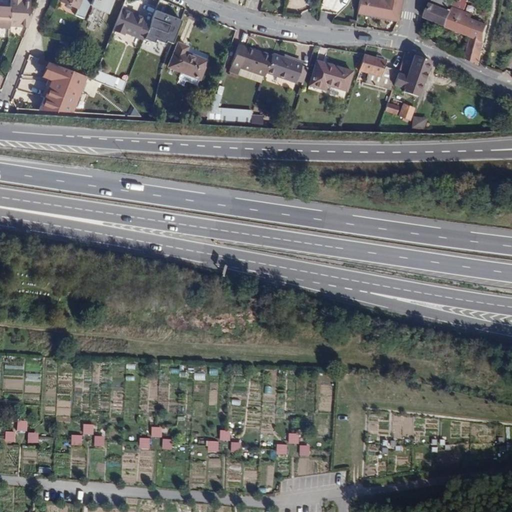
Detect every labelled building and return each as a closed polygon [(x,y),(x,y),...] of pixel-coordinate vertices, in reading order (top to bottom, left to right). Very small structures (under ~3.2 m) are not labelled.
[(9,26),(27,27),(28,25),(29,0),(10,0),(10,7),(9,26)] [(75,15),(84,19),(89,6),(91,0),(61,0),(61,2),(77,8),(75,15)] [(91,0),(89,6),(106,12),(110,0),(91,0)] [(359,0),(358,13),(398,20),(401,0),(359,0)] [(440,23),(446,26),(455,0),(449,0),(449,1),(446,0),(432,0),(425,17),(433,21),(440,23)] [(472,37),(466,59),(478,65),(489,19),(473,13),(476,3),(468,0),(455,0),(446,26),(457,31),(461,32),(472,37)] [(0,28),(9,29),(9,26),(10,7),(3,7),(0,6),(0,28)] [(120,9),(112,30),(124,35),(125,32),(142,39),(141,38),(148,22),(142,19),(143,18),(120,9)] [(152,14),(148,22),(141,38),(153,42),(154,38),(164,43),(169,42),(179,20),(161,12),(159,17),(152,14)] [(168,68),(198,79),(205,60),(186,53),(188,47),(177,43),(168,68)] [(264,72),(270,56),(237,44),(230,65),(240,68),(263,76),(264,72)] [(428,61),(404,52),(399,68),(393,83),(403,87),(402,90),(416,95),(428,61)] [(282,58),(271,54),(270,56),(264,72),(294,83),(295,81),(303,84),(308,68),(300,66),(301,64),(282,58)] [(375,57),(363,54),(359,69),(368,72),(366,81),(391,88),(393,83),(399,68),(384,64),(385,60),(379,58),(375,57)] [(283,55),(282,58),(301,64),(302,62),(283,55)] [(466,59),(465,62),(478,69),(478,65),(466,59)] [(70,113),(83,77),(43,62),(38,76),(48,81),(34,111),(70,113)] [(345,90),(351,72),(315,62),(309,84),(324,89),(326,84),(345,90)] [(240,68),(230,65),(228,72),(237,76),(240,68)] [(121,91),(125,82),(99,70),(95,80),(121,91)] [(70,113),(138,114),(121,92),(83,77),(70,113)] [(387,102),(384,111),(393,114),(397,105),(387,102)] [(184,110),(200,116),(202,110),(187,104),(184,110)] [(408,119),(412,108),(402,104),(398,115),(408,119)] [(200,116),(199,121),(219,122),(224,108),(204,107),(202,110),(200,116)] [(466,108),(467,118),(475,117),(474,107),(466,108)] [(15,421),(15,432),(26,432),(26,421),(15,421)] [(93,435),(94,425),(83,424),(83,435),(93,435)] [(152,427),(151,437),(162,438),(162,427),(152,427)] [(220,441),(230,441),(231,431),(220,430),(220,441)] [(3,443),(14,443),(14,432),(4,432),(3,443)] [(26,444),(36,444),(36,433),(26,433),(26,444)] [(289,444),(299,444),(299,434),(288,434),(289,444)] [(72,435),(71,445),(82,446),(82,436),(72,435)] [(95,436),(94,447),(104,447),(105,437),(95,436)] [(140,438),(139,448),(150,449),(150,438),(140,438)] [(163,439),(162,449),(172,450),(173,440),(163,439)] [(218,453),(219,442),(208,441),(208,452),(218,453)] [(232,442),(231,451),(241,452),(241,443),(232,442)] [(276,445),(277,455),(287,455),(286,444),(276,445)] [(300,445),(299,456),(309,456),(310,446),(300,445)]
